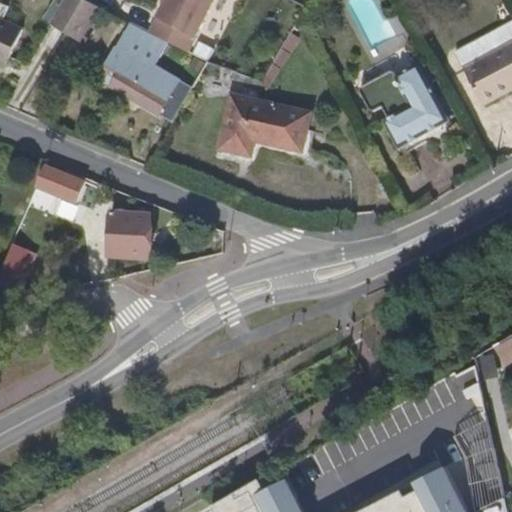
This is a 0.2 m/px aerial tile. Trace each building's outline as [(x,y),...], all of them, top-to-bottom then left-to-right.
[(70,0),(53,26),(68,35),(89,1),(86,0),(70,0)] [(217,0),(170,0),(153,34),(161,38),(190,51),(217,0)] [(89,1),(68,35),(81,42),(101,7),(89,1)] [(0,3),(0,63),(9,67),(25,31),(5,22),(11,8),(0,3)] [(145,66),(161,38),(153,34),(134,24),(106,71),(117,77),(111,86),(161,116),(181,82),(157,68),(155,70),(145,66)] [(486,106),(511,92),(511,44),(466,68),(486,106)] [(390,74),(361,90),(359,96),(368,113),(373,115),(383,109),(389,122),(385,125),(400,151),(450,124),(421,69),(399,80),(395,75),(390,74)] [(313,115),(234,97),(222,150),(254,156),(257,142),(304,152),(313,115)] [(48,192),(60,196),(68,175),(48,167),(30,208),(39,212),(48,192)] [(68,175),(60,196),(90,208),(98,188),(68,175)] [(152,216),(113,214),(111,257),(149,259),(152,216)] [(14,248),(0,280),(0,284),(15,291),(30,255),(14,248)] [(511,363),(511,338),(502,344),(507,366),(511,363)] [(215,511),(508,511),(477,362),(214,508),(215,511)]
